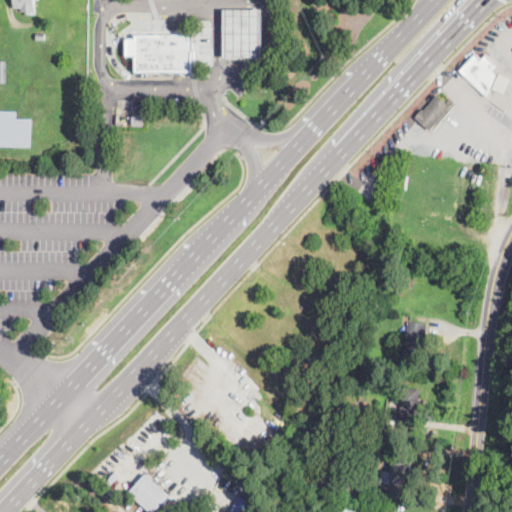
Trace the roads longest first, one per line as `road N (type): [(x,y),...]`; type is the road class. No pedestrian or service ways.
road 1 (primary): [(3,511),(482,0)]
road 2 (primary): [(432,0),(0,458)]
road 3 (tertiary): [(470,511),(495,299),(511,244)]
